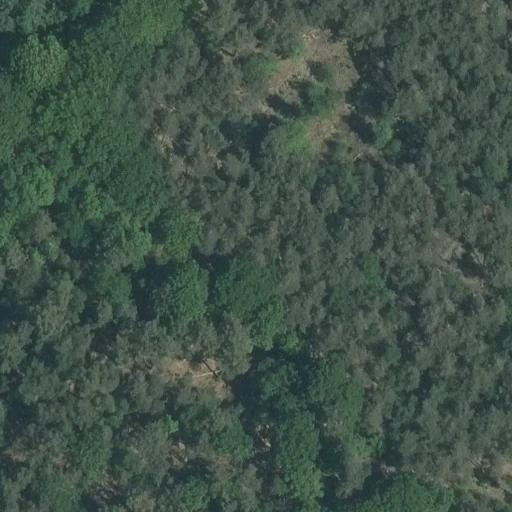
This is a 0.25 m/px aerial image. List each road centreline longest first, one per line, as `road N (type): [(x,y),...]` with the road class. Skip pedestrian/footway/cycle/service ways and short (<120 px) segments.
road 1 (track): [(511,343),(375,474)]
road 2 (track): [(32,122),(121,0)]
